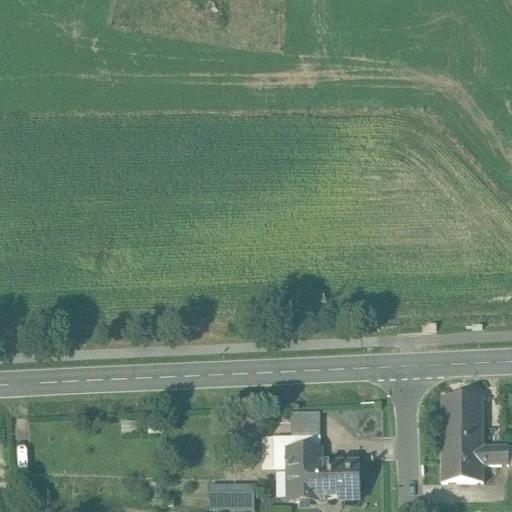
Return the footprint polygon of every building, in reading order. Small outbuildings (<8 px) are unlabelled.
[(483,400),(441,399),(439,485),(482,485),(482,467),(482,450),(483,400)] [(320,439),(320,415),(292,415),(292,439),(320,439)] [(320,452),(320,439),(292,439),(274,440),(275,472),(288,472),(288,452),(320,452)] [(511,450),(482,450),(482,467),(511,467),(511,450)] [(320,452),(288,452),(288,472),(288,503),(322,502),(322,499),(341,498),(341,502),(360,502),(360,464),(320,464),(320,452)] [(207,484),(207,510),(253,510),(253,484),(207,484)]
